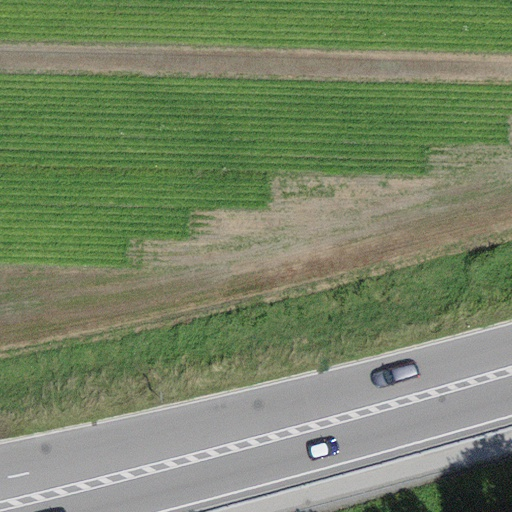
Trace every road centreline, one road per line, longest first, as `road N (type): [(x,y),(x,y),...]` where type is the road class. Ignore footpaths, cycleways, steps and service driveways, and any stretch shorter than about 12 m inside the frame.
road 1 (primary): [(511,341),(0,477)]
road 2 (primary): [(67,511),(511,392)]
